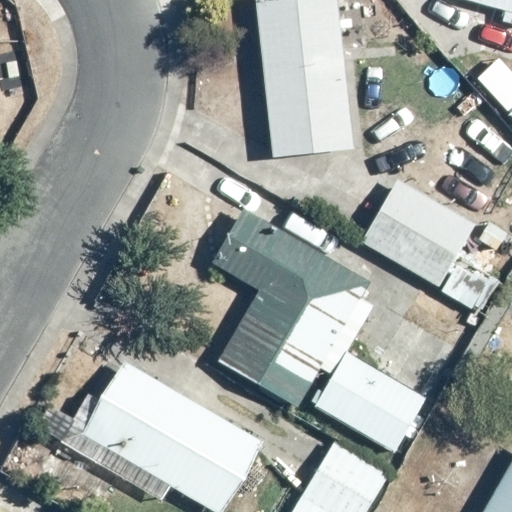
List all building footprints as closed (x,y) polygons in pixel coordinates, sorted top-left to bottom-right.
[(338,0),(256,0),(272,157),(353,149),(338,0)] [(511,0),(467,0),(511,12),(511,0)] [(474,222),(393,178),(359,240),(440,285),(474,222)] [(368,279),(244,209),(213,264),(259,290),(217,363),(298,409),(320,371),(329,377),(371,303),(359,296),(368,279)] [(246,289),(218,274),(190,325),(218,341),(246,289)] [(462,301),(420,287),(411,313),(453,327),(462,301)] [(221,511),(263,439),(124,360),(82,435),(218,511),(221,511)] [(331,439),(287,511),(363,511),(387,472),(331,439)] [(511,511),(511,466),(485,511),(511,511)]
